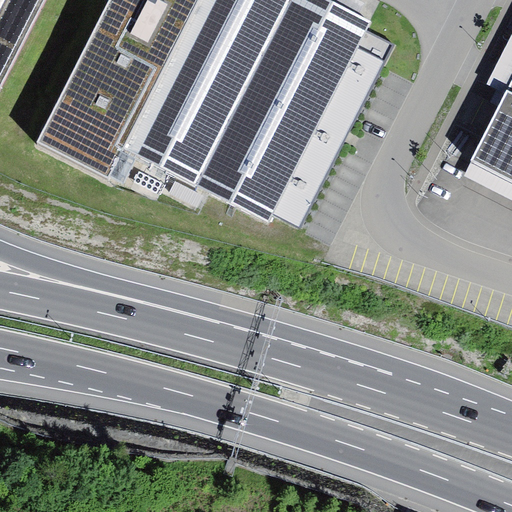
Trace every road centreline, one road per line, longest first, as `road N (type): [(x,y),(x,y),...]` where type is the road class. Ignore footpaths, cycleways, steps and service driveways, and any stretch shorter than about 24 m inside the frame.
road 1 (motorway): [(511,422),(432,379),(0,251)]
road 2 (motorway): [(0,349),(192,395),(511,506)]
road 3 (motorway): [(511,436),(189,335),(0,291)]
road 4 (residential): [(511,281),(408,242),(383,201),(391,165),(476,0)]
